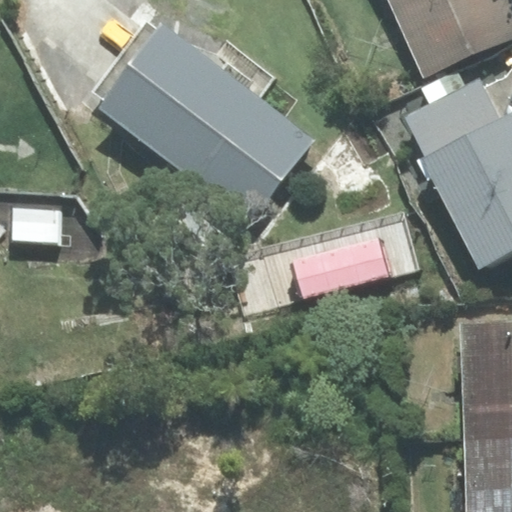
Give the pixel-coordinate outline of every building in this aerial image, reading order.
[(511,0),(394,0),(429,84),(511,50),(511,0)] [(264,222),(332,143),(186,18),(118,105),(264,222)] [(422,114),(510,274),(511,272),(511,92),(500,71),(422,114)] [(480,511),(511,511),(511,319),(478,320),(480,511)] [(237,470),(117,407),(64,503),(80,511),(361,511),(359,464),(348,465),(347,427),(275,432),(276,468),(237,470)]
